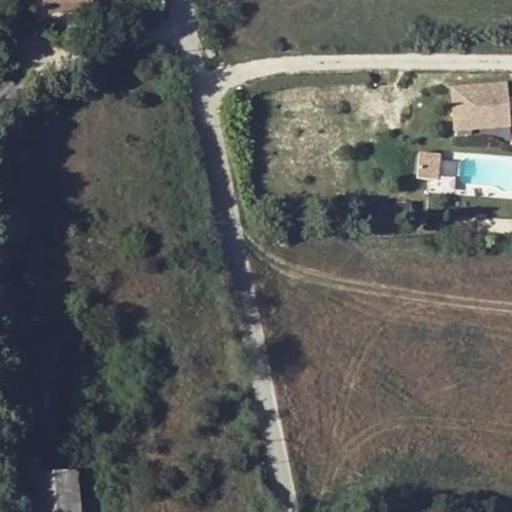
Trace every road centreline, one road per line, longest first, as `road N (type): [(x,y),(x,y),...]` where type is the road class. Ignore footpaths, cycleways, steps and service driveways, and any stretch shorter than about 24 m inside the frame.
road 1 (unclassified): [(288,511),(211,139),(179,26)]
road 2 (residential): [(15,85),(179,26)]
